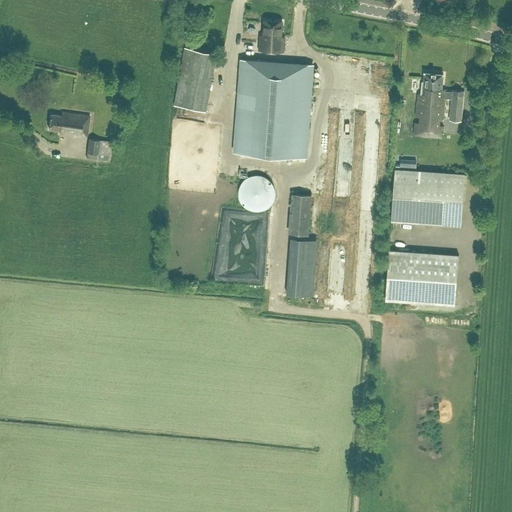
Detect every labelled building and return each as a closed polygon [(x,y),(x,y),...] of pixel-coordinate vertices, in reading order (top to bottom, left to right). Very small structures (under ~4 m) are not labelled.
[(263,35),(260,35),(259,50),(283,51),(283,46),(281,46),(282,20),(264,19),(263,35)] [(216,54),(185,46),(179,72),(174,104),(206,110),(216,54)] [(242,58),(235,151),(305,156),(312,63),(242,58)] [(442,87),(443,73),(424,71),(423,80),(421,80),(420,93),(418,93),(416,115),(419,116),(418,122),(415,122),(414,135),(441,137),(442,129),(443,124),(440,124),(441,119),(444,119),(446,97),(451,98),(449,119),(461,120),(464,89),(452,88),(452,89),(446,89),(447,87),(442,87)] [(89,116),(61,112),(60,115),(51,114),(49,129),(66,131),(66,135),(79,137),(79,134),(86,135),(89,116)] [(107,160),(108,155),(109,141),(88,138),(87,152),(87,158),(96,159),(107,160)] [(460,225),(464,173),(416,169),(410,169),(395,167),(391,220),(460,225)] [(256,174),(253,174),(245,178),(240,183),(238,189),(238,195),(240,201),(245,206),(253,210),(260,210),(266,208),(270,204),(274,198),(275,192),(272,183),(268,178),(263,175),(256,174)] [(454,301),(458,252),(388,246),(384,296),(454,301)]
